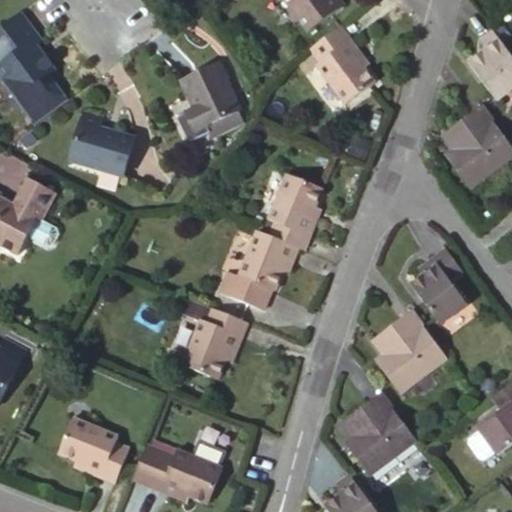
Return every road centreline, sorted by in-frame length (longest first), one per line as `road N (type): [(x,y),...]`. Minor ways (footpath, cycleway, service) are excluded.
road 1 (residential): [(389,181),(280,511)]
road 2 (residential): [(389,181),(444,208),(511,298)]
road 3 (residential): [(438,32),(389,181)]
